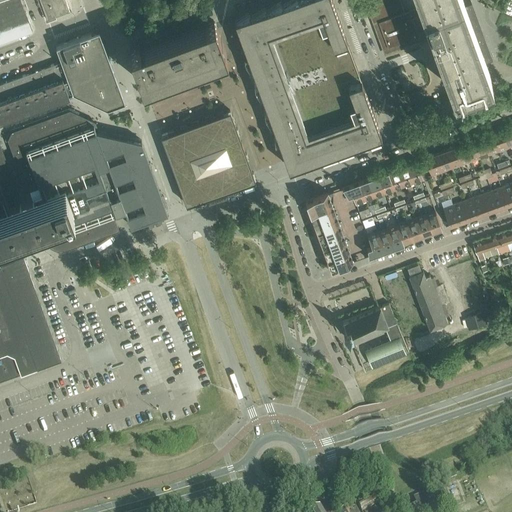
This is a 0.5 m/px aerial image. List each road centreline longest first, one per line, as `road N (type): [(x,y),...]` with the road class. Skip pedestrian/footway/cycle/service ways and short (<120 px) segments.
road 1 (unclassified): [(0,390),(83,360),(50,270),(191,219)]
road 2 (residential): [(388,511),(376,450),(308,290)]
road 3 (unclassified): [(280,436),(203,230),(193,226)]
road 4 (unclassified): [(193,226),(187,236),(261,441)]
road 5 (primary): [(511,381),(300,449)]
road 6 (primary): [(305,465),(511,394)]
road 7 (residential): [(308,290),(511,217)]
road 8 (primary): [(249,463),(88,511)]
road 9 (unclassified): [(243,0),(126,34),(106,31),(96,16)]
road 10 (unclassified): [(276,189),(401,142)]
